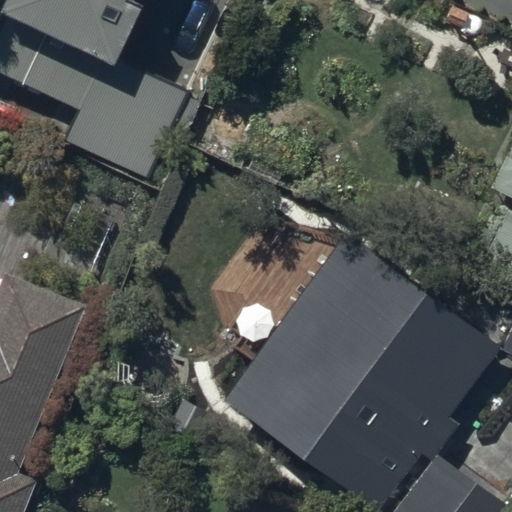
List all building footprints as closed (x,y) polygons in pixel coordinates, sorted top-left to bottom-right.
[(130,0),(0,0),(0,6),(105,54),(130,0)] [(511,197),(484,257),(507,268),(503,277),(511,280),(511,197)] [(346,241),(224,407),(368,511),(377,511),(417,458),(427,464),(452,430),(447,426),(500,352),(346,241)] [(0,511),(21,511),(33,485),(17,479),(81,314),(3,284),(0,291),(0,511)] [(511,333),(503,354),(511,358),(511,333)] [(490,511),(494,505),(436,461),(398,511),(490,511)]
